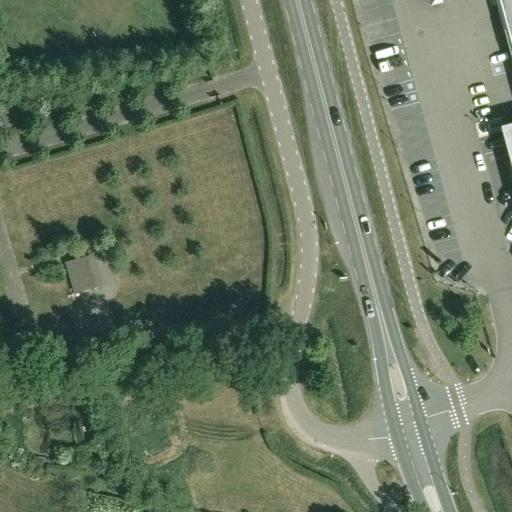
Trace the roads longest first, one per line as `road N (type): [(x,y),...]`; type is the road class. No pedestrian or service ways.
road 1 (unclassified): [(249,0),(306,228),(290,395),(308,435),(357,443)]
road 2 (primary): [(410,426),(297,0)]
